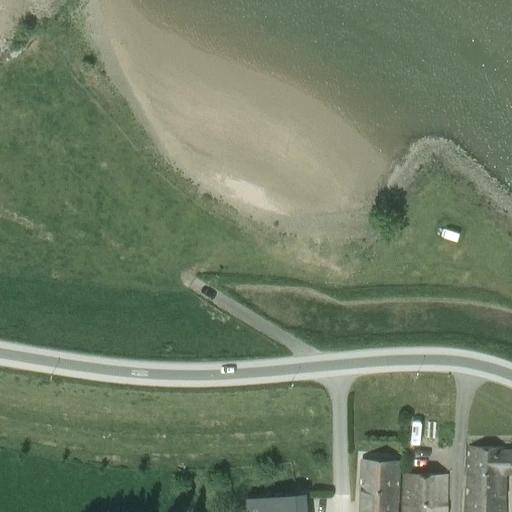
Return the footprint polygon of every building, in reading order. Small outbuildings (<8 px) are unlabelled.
[(466,487),(505,487),(505,474),(511,474),(511,450),(505,450),(505,447),(468,447),(466,487)] [(397,511),(399,461),(362,460),(360,511),(397,511)] [(445,511),(447,475),(406,474),(403,511),(445,511)] [(464,511),(504,511),(505,499),(505,487),(466,487),(464,511)] [(251,511),(311,511),(308,490),(251,499),(251,511)]
